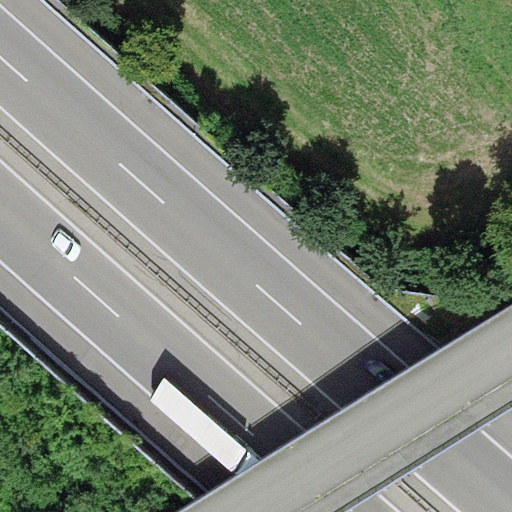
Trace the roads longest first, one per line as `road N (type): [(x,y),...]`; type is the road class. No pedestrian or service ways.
road 1 (motorway): [(511,503),(0,48)]
road 2 (motorway): [(0,208),(340,511)]
road 3 (unclassified): [(253,511),(511,351)]
